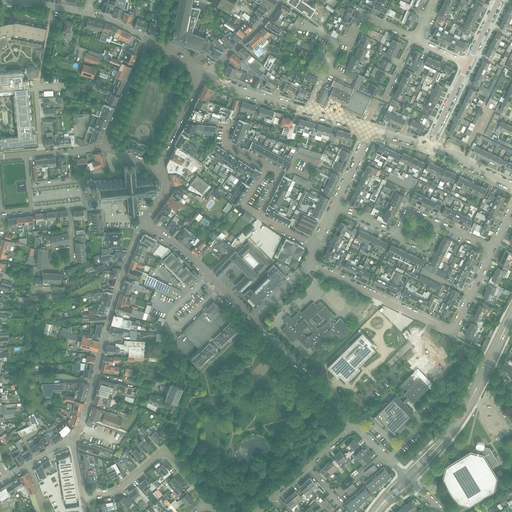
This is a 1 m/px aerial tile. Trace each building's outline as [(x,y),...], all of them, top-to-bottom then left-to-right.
[(114,8),(115,4),(116,0),(112,0),(111,3),(106,1),(105,4),(104,4),(102,11),(108,12),(110,6),(114,8)] [(113,14),(112,16),(120,19),(123,10),(125,2),(120,0),(119,0),(116,8),(115,8),(113,14)] [(200,50),(205,38),(191,33),(200,9),(191,7),(192,0),(179,0),(178,5),(173,32),(174,32),(170,41),(179,44),(178,47),(186,50),(188,45),(200,50)] [(235,5),(226,0),(215,0),(214,4),(217,6),(230,14),(235,5)] [(252,0),(255,2),(256,0),(260,0),(262,1),(259,4),(260,5),(268,11),(271,7),(272,7),(277,0),(276,0),(252,0)] [(286,0),(287,0),(305,13),(308,14),(310,16),(315,9),(302,0),(286,0)] [(372,8),(375,1),(375,0),(368,0),(366,5),(372,8)] [(419,9),(422,3),(415,0),(411,0),(410,5),(406,3),(400,0),(399,3),(401,4),(410,8),(411,5),(412,6),(419,9)] [(483,6),(484,3),(477,0),(476,0),(472,8),(480,12),(483,6)] [(377,13),(382,3),(379,1),(379,2),(375,1),(372,8),(371,10),(377,13)] [(254,2),(252,4),(254,6),(265,15),(269,11),(268,11),(260,5),(259,6),(254,2)] [(449,12),(452,6),(445,2),(442,8),(449,12)] [(353,16),(356,10),(353,9),(354,6),(348,3),(347,6),(349,7),(347,10),(341,7),(339,10),(353,16)] [(385,4),(382,3),(377,13),(383,16),(387,9),(383,7),(385,4)] [(417,15),(410,12),(408,11),(410,8),(401,4),(400,7),(403,8),(407,10),(404,16),(405,16),(414,21),(417,15)] [(287,14),(290,9),(283,5),(281,8),(280,8),(279,10),(286,14),(287,14)] [(320,7),(319,7),(331,15),(332,12),(331,11),(322,5),(321,5),(320,7)] [(262,18),(265,15),(254,6),(252,8),(252,7),(250,9),(254,12),(262,18)] [(480,12),(472,8),(467,6),(466,8),(471,10),(470,14),(477,18),(480,12)] [(350,23),(353,16),(339,10),(336,8),(334,10),(339,13),(344,16),(343,19),(349,22),(350,23)] [(448,15),(449,12),(442,8),(439,14),(450,20),(452,17),(448,15)] [(395,12),(391,10),(388,9),(386,14),(393,17),(395,12)] [(284,17),(286,14),(279,10),(275,15),(285,21),(286,19),(284,17)] [(130,24),(133,16),(133,15),(133,13),(130,11),(129,15),(124,13),(121,20),(130,24)] [(245,12),(242,15),(244,18),(248,21),(246,24),(252,28),(254,26),(259,21),(254,16),(252,18),(247,14),(247,15),(245,12)] [(474,24),(477,18),(470,14),(467,20),(474,24)] [(285,21),(275,15),(274,18),(272,17),(271,20),(279,25),(281,27),(285,21)] [(155,35),(157,29),(159,24),(158,24),(159,21),(155,19),(155,17),(151,16),(150,21),(149,25),(147,25),(145,32),(155,35)] [(411,27),(414,21),(405,16),(402,22),(404,24),(411,27)] [(438,39),(441,32),(438,30),(440,26),(437,25),(440,19),(444,21),(445,18),(439,16),(431,31),(434,32),(432,37),(438,39)] [(508,24),(511,19),(505,16),(503,22),(508,24)] [(349,22),(343,19),(339,17),(337,21),(335,20),(334,22),(336,24),(346,28),(349,22)] [(148,22),(137,18),(135,26),(134,28),(145,32),(147,25),(148,22)] [(102,31),(104,23),(88,19),(86,27),(98,31),(99,30),(102,31)] [(65,21),(63,30),(66,31),(65,38),(66,39),(71,40),(73,31),(71,31),(72,25),(72,22),(69,21),(66,20),(66,21),(65,21)] [(242,38),(246,34),(242,31),(240,28),(236,26),(227,20),(224,25),(235,32),(242,38)] [(472,30),(474,24),(467,20),(464,26),(472,30)] [(282,28),(270,21),(269,21),(265,26),(278,33),(282,28)] [(1,25),(5,36),(6,36),(7,39),(9,38),(11,38),(10,34),(16,34),(44,39),(45,39),(47,26),(45,26),(44,28),(40,27),(41,25),(38,24),(38,26),(34,26),(34,24),(32,23),(31,25),(27,24),(28,22),(25,22),(25,24),(17,22),(16,22),(15,22),(14,22),(13,22),(12,22),(11,22),(10,22),(10,23),(9,23),(8,23),(7,23),(6,23),(5,23),(5,24),(4,24),(3,24),(2,24),(1,24),(1,25)] [(511,25),(508,24),(503,22),(500,27),(506,30),(507,27),(510,28),(511,25)] [(107,34),(112,25),(105,23),(102,31),(107,32),(106,34),(107,34)] [(252,28),(246,24),(245,23),(241,27),(247,33),(252,28)] [(338,35),(339,32),(343,34),(346,28),(336,24),(335,26),(337,27),(336,31),(333,30),(332,33),(338,35)] [(113,37),(118,28),(112,25),(107,34),(111,36),(113,37)] [(118,38),(122,30),(118,28),(113,37),(118,38)] [(267,31),(263,28),(259,32),(266,39),(270,35),(274,39),(276,36),(272,33),(267,31)] [(129,39),(132,35),(122,30),(118,38),(128,42),(129,39)] [(242,38),(235,32),(232,34),(230,32),(226,35),(226,34),(224,36),(234,45),(242,38)] [(260,45),(267,39),(266,39),(259,32),(245,45),(250,51),(252,50),(258,57),(265,50),(260,45)] [(443,42),(447,34),(441,32),(438,39),(443,42)] [(497,32),(495,38),(500,41),(503,35),(497,32)] [(100,39),(100,40),(106,42),(107,38),(110,39),(111,36),(107,34),(106,34),(102,33),(101,37),(100,39)] [(368,41),(370,38),(363,34),(360,39),(367,43),(371,45),(372,43),(368,41)] [(449,45),(453,37),(447,34),(443,42),(449,45)] [(385,40),(387,37),(383,35),(380,41),(380,42),(389,46),(398,50),(401,44),(393,40),(391,43),(385,40)] [(140,46),(142,41),(134,36),(130,46),(126,44),(125,49),(137,54),(140,46)] [(234,45),(224,36),(220,39),(229,49),(234,45)] [(455,48),(459,40),(453,37),(449,45),(455,48)] [(208,49),(210,45),(212,42),(205,38),(200,50),(201,49),(207,52),(206,53),(210,55),(212,51),(208,49)] [(227,49),(218,40),(215,38),(213,42),(215,44),(214,47),(210,45),(208,49),(212,51),(210,55),(217,58),(226,49),(227,50),(227,49)] [(505,43),(500,41),(495,38),(492,43),(498,46),(499,43),(504,46),(505,43)] [(360,39),(357,45),(359,46),(360,46),(367,50),(373,53),(374,51),(366,46),(367,43),(360,39)] [(464,52),(468,43),(466,42),(465,43),(459,40),(455,48),(462,51),(462,50),(464,52)] [(495,52),(498,46),(492,43),(489,49),(495,52)] [(365,53),(367,50),(360,46),(359,46),(357,51),(364,55),(368,57),(369,55),(365,53)] [(394,57),(398,50),(389,46),(386,52),(383,51),(381,54),(392,59),(393,56),(394,57)] [(252,56),(242,47),(237,52),(243,58),(241,60),(255,73),(261,77),(263,80),(265,77),(251,63),(250,63),(249,62),(254,58),(252,56)] [(133,64),(137,54),(125,49),(122,48),(117,60),(123,63),(124,60),(133,64)] [(501,55),(496,52),(495,52),(489,49),(487,55),(491,57),(494,58),(495,56),(499,58),(501,55)] [(363,58),(364,55),(357,51),(354,57),(360,59),(366,62),(367,60),(363,58)] [(413,69),(416,70),(418,71),(421,64),(423,61),(420,59),(422,54),(416,51),(412,58),(415,60),(413,64),(415,65),(413,69)] [(90,55),(86,53),(83,61),(98,66),(100,59),(90,55)] [(228,63),(227,65),(239,70),(241,66),(247,72),(246,74),(253,77),(255,73),(241,60),(235,55),(234,53),(228,58),(230,60),(228,63)] [(269,70),(275,60),(276,58),(270,54),(263,66),(269,70)] [(392,63),(390,62),(392,59),(381,54),(380,57),(379,60),(382,61),(380,66),(386,69),(386,68),(388,69),(392,63)] [(358,63),(360,59),(354,57),(352,56),(349,61),(357,65),(361,67),(362,65),(358,63)] [(431,67),(434,60),(428,57),(425,64),(431,67)] [(111,58),(110,61),(119,65),(117,68),(119,68),(129,73),(132,66),(123,63),(117,60),(111,58)] [(441,63),(434,60),(431,67),(429,70),(433,72),(434,68),(437,69),(441,63)] [(491,64),(490,63),(484,60),(481,66),(487,69),(490,70),(491,67),(490,67),(491,64)] [(355,68),(357,65),(349,61),(347,67),(358,72),(359,70),(355,68)] [(92,78),(96,68),(83,64),(80,74),(92,78)] [(27,68),(27,72),(30,74),(33,74),(36,72),(36,68),(33,65),(32,65),(30,65),(27,68)] [(243,81),(246,74),(239,70),(227,65),(224,73),(233,77),(243,81)] [(441,75),(440,78),(440,79),(443,80),(444,77),(446,73),(450,75),(453,68),(446,65),(442,73),(441,75)] [(126,80),(129,73),(119,68),(114,66),(113,69),(116,70),(118,71),(116,75),(115,75),(114,77),(116,77),(117,78),(126,80)] [(374,66),(371,73),(377,75),(375,79),(378,80),(382,82),(385,75),(380,73),(381,69),(374,66)] [(484,74),(487,69),(481,66),(478,71),(484,74)] [(413,76),(416,70),(413,69),(410,67),(408,70),(407,69),(404,75),(412,79),(416,80),(417,78),(413,76)] [(22,71),(0,72),(0,95),(14,94),(18,136),(0,138),(1,148),(24,146),(24,145),(37,144),(36,133),(32,133),(28,92),(27,88),(28,88),(28,80),(24,80),(24,74),(26,73),(27,72),(27,68),(25,68),(25,71),(23,71),(22,71)] [(269,88),(274,77),(271,76),(272,72),(269,70),(265,77),(263,80),(266,81),(264,86),(269,88)] [(485,78),(486,75),(484,74),(478,71),(476,77),(485,81),(486,79),(485,78)] [(256,87),(258,82),(261,77),(255,73),(253,77),(246,74),(243,81),(251,84),(250,85),(256,87)] [(278,84),(281,85),(285,76),(286,75),(283,74),(283,75),(282,75),(281,78),(280,80),(275,77),(274,77),(269,88),(275,91),(278,84)] [(352,87),(334,78),(330,88),(329,87),(329,86),(327,85),(326,87),(324,86),(316,102),(324,106),(329,96),(346,104),(345,108),(362,116),(372,96),(362,92),(357,89),(359,86),(363,77),(358,74),(355,79),(352,87)] [(409,84),(412,79),(404,75),(402,80),(409,84)] [(287,94),(292,83),(287,80),(288,78),(285,76),(281,85),(284,87),(281,91),(287,94)] [(431,81),(433,78),(432,78),(428,76),(426,78),(424,84),(426,85),(428,80),(431,81)] [(120,95),(126,80),(117,78),(116,77),(113,84),(115,86),(114,88),(112,87),(111,91),(114,92),(115,93),(120,95)] [(482,86),(485,81),(476,77),(473,83),(475,84),(474,86),(473,86),(480,89),(490,94),(494,86),(491,85),(489,90),(482,86)] [(408,87),(409,84),(402,80),(399,86),(410,91),(411,88),(408,87)] [(434,81),(431,87),(434,89),(441,92),(444,87),(436,83),(437,82),(434,81)] [(296,90),(298,91),(301,85),(295,82),(295,84),(292,83),(287,94),(292,97),(296,90)] [(359,86),(357,89),(362,92),(363,91),(370,95),(371,92),(375,94),(377,90),(378,91),(379,88),(371,84),(369,83),(368,83),(366,87),(365,86),(364,88),(359,86)] [(306,90),(307,87),(302,84),(301,85),(298,91),(296,96),(302,98),(306,90)] [(199,97),(208,101),(212,103),(217,91),(213,90),(214,89),(205,85),(199,97)] [(410,91),(399,86),(397,91),(404,95),(405,92),(409,94),(410,91)] [(475,94),(476,91),(471,88),(468,94),(474,97),(477,98),(478,95),(475,94)] [(115,104),(119,96),(112,93),(112,92),(103,89),(102,92),(106,94),(107,93),(110,95),(109,97),(108,96),(106,100),(115,104)] [(439,98),(441,92),(434,89),(432,92),(429,90),(428,93),(431,94),(439,98)] [(490,94),(480,89),(478,92),(482,94),(486,96),(483,101),(486,102),(490,94)] [(311,93),(306,90),(302,98),(307,101),(311,93)] [(407,96),(404,95),(397,91),(394,97),(401,100),(404,102),(407,96)] [(505,91),(502,97),(505,98),(511,101),(511,98),(511,94),(508,92),(505,91)] [(436,103),(439,98),(431,94),(429,100),(436,103)] [(471,102),(474,97),(468,94),(465,99),(471,102)] [(231,109),(221,106),(212,103),(208,101),(199,97),(194,106),(206,110),(214,112),(217,114),(218,112),(221,112),(227,115),(229,116),(231,112),(232,109),(231,109)] [(508,106),(511,101),(505,98),(502,103),(508,106)] [(469,105),(471,102),(465,99),(462,105),(468,108),(472,109),(473,107),(469,105)] [(483,108),(486,102),(483,101),(480,99),(479,102),(478,102),(477,105),(479,106),(483,108)] [(434,109),(436,103),(429,100),(427,103),(425,102),(424,104),(426,105),(434,109)] [(247,111),(249,104),(243,102),(240,109),(247,111)] [(390,121),(395,111),(398,105),(391,102),(390,105),(393,107),(391,112),(387,111),(384,118),(390,121)] [(505,112),(508,106),(502,103),(500,102),(496,111),(501,113),(502,113),(503,113),(504,112),(504,111),(505,112)] [(254,110),(255,106),(249,104),(247,111),(252,113),(251,117),(255,118),(257,111),(254,110)] [(108,120),(114,108),(104,105),(101,111),(97,110),(95,115),(108,120)] [(431,114),(434,109),(426,105),(423,110),(431,114)] [(466,113),(468,108),(462,105),(460,110),(466,113)] [(188,117),(188,118),(202,122),(203,118),(205,119),(207,113),(205,113),(206,110),(194,106),(188,117)] [(265,117),(267,109),(261,107),(259,112),(257,111),(255,118),(257,119),(259,115),(265,117)] [(272,116),(274,111),(267,109),(265,117),(268,118),(267,122),(270,123),(273,124),(273,123),(275,117),(272,116)] [(463,119),(466,113),(460,110),(457,116),(463,119)] [(396,124),(401,114),(395,111),(390,121),(396,124)] [(293,119),(289,118),(283,116),(284,114),(276,112),(275,116),(281,118),(281,120),(280,125),(280,126),(281,126),(283,127),(284,127),(281,135),(282,134),(287,136),(287,138),(290,139),(292,133),(295,124),(292,123),(293,119)] [(84,117),(84,114),(77,114),(73,114),(73,124),(77,124),(77,117),(84,117)] [(401,114),(396,124),(402,127),(404,124),(407,125),(408,122),(411,116),(408,115),(407,117),(404,115),(401,114)] [(428,120),(429,117),(423,114),(420,120),(415,129),(422,133),(425,125),(421,124),(424,118),(428,120)] [(92,116),(89,125),(89,126),(105,131),(108,121),(92,116)] [(415,129),(420,120),(417,118),(416,121),(413,119),(414,117),(411,116),(408,122),(411,124),(409,127),(415,129)] [(468,121),(463,119),(457,116),(454,121),(460,124),(461,122),(466,125),(468,121)] [(304,129),(306,121),(300,119),(298,124),(295,123),(295,124),(292,133),(296,134),(296,131),(299,132),(301,128),(304,129)] [(217,127),(200,125),(187,120),(184,128),(193,134),(194,132),(193,132),(195,129),(204,133),(204,135),(209,136),(209,135),(213,135),(213,132),(216,132),(217,127)] [(251,124),(239,120),(237,125),(249,129),(249,130),(251,124)] [(311,127),(313,123),(306,121),(304,129),(303,132),(309,134),(308,137),(311,138),(314,128),(311,127)] [(461,132),(463,126),(460,124),(454,121),(452,127),(461,132)] [(504,130),(507,124),(501,122),(500,123),(497,122),(497,124),(495,127),(494,128),(503,132),(504,130)] [(52,124),(41,124),(42,136),(44,136),(44,128),(52,128),(52,124)] [(322,137),(325,126),(318,124),(317,129),(314,128),(311,138),(315,139),(316,136),(322,137)] [(247,135),(249,129),(237,125),(235,130),(244,134),(247,135)] [(101,142),(105,131),(89,126),(84,140),(77,138),(78,144),(101,142)] [(322,137),(331,140),(333,134),(330,133),(331,128),(325,126),(322,137)] [(460,134),(461,132),(452,127),(449,133),(455,136),(456,132),(460,134)] [(242,139),(244,134),(235,130),(233,135),(242,139)] [(331,140),(334,141),(335,138),(342,139),(344,132),(337,130),(336,134),(333,134),(331,140)] [(349,138),(350,134),(344,132),(342,139),(345,141),(344,144),(350,146),(352,139),(349,138)] [(75,145),(74,135),(68,136),(68,133),(64,134),(64,136),(65,146),(75,145)] [(187,141),(189,138),(181,133),(175,144),(176,145),(183,149),(188,153),(192,156),(197,149),(187,141)] [(65,146),(64,136),(58,137),(58,134),(54,135),(56,146),(59,146),(65,146)] [(241,142),(242,139),(233,135),(231,140),(237,142),(237,143),(240,145),(247,149),(249,146),(241,142)] [(125,148),(131,150),(144,156),(148,147),(129,139),(125,148)] [(253,152),(258,143),(253,141),(248,149),(253,152)] [(258,155),(263,146),(258,143),(253,152),(258,155)] [(478,155),(481,149),(476,146),(477,144),(474,143),(471,148),(474,149),(473,152),(478,155)] [(183,149),(176,145),(170,158),(184,165),(186,167),(193,173),(197,168),(199,170),(204,164),(201,163),(192,156),(188,153),(183,149)] [(214,159),(220,150),(221,148),(216,145),(209,156),(214,159)] [(378,154),(374,160),(378,162),(382,155),(386,147),(380,145),(376,153),(378,154)] [(263,157),(267,148),(263,146),(258,155),(263,157)] [(349,153),(350,152),(351,150),(342,146),(337,155),(347,159),(350,153),(349,153)] [(387,157),(391,150),(386,147),(382,155),(387,157)] [(225,152),(225,151),(221,148),(220,150),(214,159),(218,162),(225,152)] [(267,160),(272,151),(267,148),(263,157),(267,160)] [(272,162),(277,153),(278,151),(274,148),(272,151),(267,160),(272,162)] [(484,157),(487,151),(481,149),(478,155),(484,157)] [(393,160),(396,153),(391,150),(387,157),(393,160)] [(223,165),(224,163),(229,155),(230,154),(225,151),(225,152),(218,162),(223,165)] [(490,160),(493,154),(487,151),(484,157),(490,160)] [(106,165),(103,155),(102,152),(93,155),(95,161),(92,162),(93,165),(89,166),(91,170),(106,165)] [(277,165),(282,156),(277,153),(272,162),(277,165)] [(399,162),(402,155),(396,153),(393,160),(399,162)] [(405,163),(409,155),(403,153),(402,155),(399,162),(404,165),(405,163)] [(234,158),(234,157),(230,154),(229,155),(224,163),(229,166),(234,158)] [(495,163),(498,157),(493,154),(490,160),(495,163)] [(344,166),(346,161),(347,159),(337,155),(334,161),(344,166)] [(411,165),(414,158),(409,155),(405,163),(411,165)] [(282,167),(286,158),(282,156),(277,165),(282,167)] [(506,168),(509,162),(507,161),(509,157),(506,156),(504,159),(501,166),(506,168)] [(238,161),(239,160),(234,157),(234,158),(229,166),(227,168),(232,171),(233,169),(238,161)] [(501,166),(504,159),(498,157),(495,163),(501,166)] [(56,165),(55,158),(47,158),(48,166),(56,165)] [(58,159),(58,164),(59,168),(62,168),(63,171),(67,171),(66,160),(65,160),(65,158),(58,159)] [(88,166),(87,158),(77,159),(73,160),(74,167),(88,166)] [(184,165),(170,158),(167,165),(168,170),(169,171),(173,171),(174,170),(182,174),(182,173),(185,174),(187,170),(185,169),(186,168),(183,166),(184,165)] [(287,170),(291,161),(286,158),(282,167),(287,170)] [(414,172),(420,161),(414,158),(411,165),(413,167),(412,170),(414,172)] [(33,175),(36,175),(37,175),(36,170),(40,170),(40,171),(42,171),(41,159),(35,160),(36,167),(32,167),(33,175)] [(238,172),(243,164),(243,163),(239,160),(238,161),(233,169),(238,172)] [(341,172),(344,166),(334,161),(332,167),(341,172)] [(422,171),(425,163),(420,161),(414,172),(417,173),(419,169),(422,171)] [(431,172),(435,164),(430,162),(426,169),(425,168),(423,172),(426,173),(428,170),(431,172)] [(244,172),(248,166),(243,163),(243,164),(238,172),(243,175),(244,172)] [(437,175),(441,167),(435,164),(431,172),(437,175)] [(153,192),(156,192),(156,193),(157,192),(157,191),(158,190),(159,191),(160,190),(159,189),(160,188),(161,188),(161,187),(160,187),(160,185),(161,184),(159,184),(158,182),(159,181),(158,181),(158,182),(156,181),(156,180),(155,180),(155,181),(152,181),(152,177),(153,176),(152,175),(151,176),(146,177),(146,176),(145,176),(146,177),(141,177),(141,176),(140,176),(140,177),(135,178),(135,173),(136,173),(136,172),(135,172),(135,168),(136,167),(136,166),(135,166),(134,165),(133,165),(133,167),(126,167),(125,166),(124,166),(124,167),(123,167),(123,168),(125,168),(125,173),(124,173),(124,177),(94,180),(90,178),(87,181),(87,182),(87,185),(87,187),(86,187),(86,189),(88,189),(88,196),(86,196),(87,197),(88,197),(89,199),(88,202),(89,203),(92,206),(93,205),(93,204),(96,203),(96,202),(126,200),(127,210),(128,210),(128,211),(129,211),(129,210),(137,209),(137,211),(138,211),(138,209),(139,209),(139,208),(138,208),(137,204),(139,204),(139,202),(137,203),(137,198),(142,198),(143,199),(144,198),(143,197),(142,193),(147,192),(147,194),(148,194),(148,192),(152,192),(152,193),(153,193),(153,192)] [(368,165),(365,171),(373,174),(375,169),(368,165)] [(252,175),(256,171),(254,170),(248,166),(244,172),(250,175),(251,174),(252,175)] [(442,177),(446,170),(441,167),(437,175),(442,177)] [(257,179),(261,172),(255,168),(254,170),(256,171),(252,175),(256,178),(257,179)] [(448,180),(451,172),(446,170),(442,177),(441,180),(444,182),(446,179),(448,180)] [(376,176),(373,174),(365,171),(364,173),(363,173),(362,175),(363,175),(363,176),(373,181),(376,176)] [(457,175),(451,172),(448,180),(453,182),(457,175)] [(314,177),(317,179),(319,174),(317,173),(316,174),(313,173),(309,181),(312,183),(314,177)] [(339,176),(332,173),(329,179),(336,182),(339,176)] [(176,174),(170,174),(172,184),(182,184),(182,183),(185,186),(187,183),(178,176),(176,176),(176,174)] [(250,186),(256,178),(252,175),(251,174),(250,175),(245,182),(250,186)] [(411,180),(413,175),(410,174),(408,178),(405,177),(404,180),(406,180),(409,182),(411,180)] [(202,194),(207,190),(211,187),(197,176),(186,190),(200,195),(202,194)] [(295,181),(292,180),(283,176),(281,181),(290,185),(293,187),(295,182),(295,181)] [(373,181),(363,176),(360,182),(366,184),(371,187),(373,181)] [(462,186),(465,179),(460,176),(456,184),(462,186)] [(324,184),(326,185),(333,188),(336,182),(329,179),(327,178),(324,184)] [(467,189),(471,182),(465,179),(462,186),(460,189),(463,190),(464,188),(467,189)] [(249,187),(246,184),(241,181),(238,186),(245,191),(246,191),(249,187)] [(287,190),(290,185),(281,181),(278,186),(278,185),(278,186),(287,190)] [(371,187),(366,184),(360,182),(358,187),(368,192),(371,187)] [(472,192),(476,184),(471,182),(467,189),(466,191),(471,194),(472,192)] [(478,194),(481,187),(476,184),(472,192),(471,194),(474,195),(475,193),(478,194)] [(330,194),(333,189),(333,188),(326,185),(323,191),(330,194)] [(246,191),(245,191),(238,186),(235,190),(243,196),(246,191)] [(287,190),(278,186),(276,190),(285,195),(287,190)] [(207,199),(208,198),(211,194),(218,199),(221,195),(211,187),(207,190),(202,194),(202,195),(207,199)] [(368,192),(358,187),(355,192),(365,197),(368,192)] [(483,197),(487,189),(481,187),(478,194),(483,197)] [(183,193),(175,188),(171,195),(184,202),(186,200),(185,200),(187,196),(183,194),(183,193)] [(243,196),(235,190),(232,195),(240,200),(243,196)] [(283,200),(285,195),(276,190),(276,191),(274,195),(283,200)] [(398,193),(395,192),(394,191),(391,196),(394,198),(401,201),(404,196),(401,194),(398,193)] [(497,198),(496,198),(494,197),(491,195),(492,192),(489,191),(487,197),(490,198),(493,200),(495,201),(502,204),(505,198),(498,195),(497,198)] [(328,199),(321,196),(321,195),(320,198),(310,194),(310,193),(308,192),(305,197),(306,198),(308,199),(308,197),(312,199),(325,205),(328,199)] [(365,197),(355,192),(352,198),(361,202),(362,202),(365,197)] [(417,202),(420,194),(414,192),(411,199),(417,202)] [(240,200),(232,195),(229,193),(227,197),(229,199),(237,205),(240,200)] [(422,204),(425,197),(420,194),(417,202),(422,204)] [(280,205),(283,200),(274,195),(271,200),(280,205)] [(431,200),(427,207),(433,210),(436,202),(438,199),(432,196),(431,200)] [(177,202),(170,197),(165,204),(175,211),(179,206),(183,208),(185,206),(178,201),(177,202)] [(427,207),(431,200),(425,197),(422,204),(427,207)] [(360,204),(361,202),(352,198),(351,198),(350,200),(350,201),(351,201),(350,203),(358,207),(359,207),(360,206),(359,205),(360,204)] [(399,207),(401,201),(394,198),(391,203),(399,207)] [(322,211),(324,207),(325,205),(312,199),(312,200),(312,202),(314,203),(313,203),(316,205),(315,208),(322,211)] [(436,202),(433,210),(438,212),(439,210),(442,205),(442,203),(443,202),(438,199),(436,202)] [(274,207),(276,204),(271,201),(269,205),(264,214),(270,217),(270,216),(272,211),(273,211),(274,207)] [(399,207),(391,203),(388,201),(385,207),(389,208),(396,212),(399,207)] [(499,210),(502,204),(495,201),(494,204),(492,202),(490,205),(493,207),(499,210)] [(447,217),(451,209),(445,207),(446,205),(442,203),(442,205),(439,210),(442,212),(441,214),(447,217)] [(175,211),(165,204),(160,210),(167,215),(168,213),(171,216),(175,211)] [(452,219),(456,212),(458,207),(455,206),(453,210),(451,209),(447,217),(452,219)] [(496,215),(499,210),(493,207),(491,209),(489,208),(487,211),(496,215)] [(319,217),(322,211),(315,208),(314,210),(310,209),(307,215),(317,220),(319,217)] [(393,217),(396,212),(389,208),(386,214),(393,217)] [(60,219),(68,218),(67,210),(60,211),(60,212),(60,219)] [(88,220),(87,213),(87,210),(73,211),(74,218),(84,217),(85,220),(88,220)] [(199,213),(196,210),(187,221),(191,223),(199,213)] [(245,210),(238,220),(241,222),(242,221),(249,226),(257,219),(251,215),(250,216),(248,214),(249,213),(245,210)] [(156,216),(162,221),(166,216),(159,211),(156,216)] [(281,215),(278,214),(275,212),(273,211),(272,211),(270,216),(279,221),(281,215)] [(60,212),(55,212),(47,213),(47,219),(46,219),(47,224),(47,226),(50,226),(50,221),(55,220),(55,221),(61,220),(60,219),(60,212)] [(458,222),(461,214),(456,212),(452,219),(458,222)] [(487,218),(485,217),(485,216),(478,212),(476,216),(479,218),(486,221),(492,224),(495,218),(489,215),(487,218)] [(47,219),(47,213),(43,213),(35,214),(35,216),(36,220),(36,224),(44,223),(44,224),(47,224),(46,219),(47,219)] [(89,214),(87,215),(88,220),(88,224),(93,224),(94,227),(94,232),(103,231),(102,218),(101,215),(101,213),(97,213),(94,214),(93,214),(92,213),(88,213),(89,214)] [(390,223),(393,217),(386,214),(383,219),(382,219),(382,217),(379,215),(377,219),(387,224),(388,222),(390,223)] [(463,224),(467,217),(461,214),(458,222),(463,224)] [(290,220),(285,217),(281,215),(279,221),(288,225),(290,220)] [(296,229),(305,233),(309,235),(316,221),(303,215),(296,229)] [(36,220),(35,216),(32,216),(24,217),(25,227),(30,227),(30,225),(33,225),(32,223),(33,223),(33,220),(36,220)] [(159,225),(160,226),(168,232),(176,222),(172,220),(168,225),(169,225),(168,227),(161,222),(162,221),(156,216),(153,220),(159,225)] [(26,228),(25,227),(24,217),(16,218),(17,225),(22,224),(23,228),(26,228)] [(472,220),(467,217),(463,224),(469,227),(472,220)] [(18,232),(17,225),(16,218),(7,219),(8,227),(7,227),(7,229),(12,229),(12,230),(18,232)] [(489,230),(492,224),(486,221),(484,224),(482,223),(480,225),(489,230)] [(346,231),(353,235),(355,236),(358,230),(354,228),(352,231),(347,229),(348,226),(341,222),(338,228),(346,231)] [(489,230),(480,225),(477,224),(474,223),(472,228),(476,230),(475,231),(477,231),(478,231),(487,236),(489,230)] [(182,226),(180,225),(178,228),(175,226),(169,233),(173,237),(182,226)] [(246,236),(254,228),(252,226),(244,234),(246,236)] [(179,241),(187,232),(189,231),(186,229),(185,228),(184,229),(175,238),(179,241)] [(343,237),(346,231),(338,228),(336,233),(343,237)] [(363,240),(366,233),(361,230),(357,238),(363,240)] [(108,246),(122,246),(122,233),(97,232),(97,237),(108,237),(108,246)] [(183,245),(187,240),(191,235),(187,232),(179,241),(183,245)] [(70,241),(68,233),(59,235),(61,243),(70,241)] [(154,239),(154,238),(146,234),(144,233),(143,235),(140,241),(148,245),(149,246),(151,243),(154,245),(156,242),(157,240),(154,239)] [(342,239),(343,237),(336,233),(333,238),(340,242),(343,243),(344,241),(342,239)] [(368,243),(372,236),(366,233),(363,240),(365,242),(363,246),(366,247),(368,243)] [(85,234),(77,235),(77,242),(83,242),(86,242),(85,234)] [(51,236),(50,235),(43,236),(44,244),(52,242),(51,236)] [(61,243),(59,235),(51,236),(52,242),(52,244),(61,243)] [(219,250),(224,242),(222,240),(224,238),(219,235),(217,237),(211,243),(214,245),(216,242),(217,242),(214,246),(219,250)] [(374,246),(377,238),(372,236),(368,243),(374,246)] [(449,245),(451,240),(444,236),(441,242),(449,245)] [(233,247),(238,242),(239,241),(235,238),(234,240),(231,245),(233,247)] [(338,247),(340,242),(333,238),(331,244),(338,247)] [(379,248),(383,241),(377,238),(374,246),(379,248)] [(14,242),(4,240),(2,239),(0,246),(0,248),(6,250),(10,251),(11,246),(13,247),(14,242)] [(304,248),(298,245),(297,244),(297,245),(292,243),(293,242),(286,239),(283,246),(284,246),(281,251),(280,250),(277,257),(284,260),(286,255),(287,256),(285,260),(288,261),(290,257),(291,258),(289,263),(295,266),(298,259),(297,259),(300,254),(301,254),(304,248)] [(189,249),(192,245),(189,242),(187,240),(183,245),(185,246),(189,249)] [(203,254),(198,249),(204,243),(200,240),(197,243),(190,250),(196,256),(199,258),(203,254)] [(146,251),(148,245),(140,241),(137,247),(146,251)] [(224,253),(229,245),(231,243),(228,241),(227,243),(224,242),(219,250),(224,253)] [(388,243),(383,241),(379,248),(384,251),(388,243)] [(84,251),(83,242),(77,242),(77,243),(75,243),(76,252),(84,251)] [(166,247),(160,244),(156,242),(154,245),(151,243),(149,246),(152,247),(149,253),(156,256),(157,257),(166,247)] [(190,250),(197,243),(195,242),(192,245),(189,249),(190,250)] [(233,260),(234,262),(246,274),(252,281),(270,263),(248,242),(237,253),(239,254),(233,260)] [(446,251),(449,245),(441,242),(439,247),(446,251)] [(335,253),(338,247),(331,244),(328,249),(335,253)] [(393,258),(397,248),(392,245),(388,253),(391,254),(388,261),(383,259),(382,262),(389,265),(390,263),(393,258)] [(133,258),(132,260),(143,264),(145,265),(146,265),(149,256),(154,259),(156,256),(149,253),(146,251),(137,247),(133,258)] [(167,247),(166,247),(157,257),(162,259),(166,255),(167,255),(171,251),(170,250),(167,247)] [(446,257),(449,252),(446,251),(439,247),(436,253),(444,256),(446,257)] [(5,254),(6,250),(0,248),(0,257),(8,259),(9,255),(5,254)] [(399,258),(403,250),(397,248),(393,258),(395,259),(396,256),(399,258)] [(511,249),(510,248),(509,251),(506,250),(503,256),(510,259),(511,260),(511,249)] [(47,250),(44,250),(38,249),(38,258),(46,259),(47,250)] [(344,257),(342,256),(335,253),(328,249),(325,255),(332,258),(333,256),(339,259),(336,264),(340,266),(344,257)] [(111,260),(112,260),(113,260),(124,261),(127,251),(122,250),(115,250),(114,255),(109,255),(109,254),(101,256),(103,262),(111,260)] [(405,260),(408,253),(403,250),(399,258),(405,260)] [(477,255),(478,254),(478,253),(472,250),(471,253),(468,252),(466,254),(469,256),(476,259),(476,258),(477,259),(478,256),(477,255)] [(85,260),(84,251),(76,252),(77,261),(85,260)] [(233,260),(239,254),(237,253),(235,251),(229,257),(225,261),(215,272),(215,275),(217,276),(220,276),(234,262),(233,260)] [(197,277),(183,263),(171,252),(163,260),(166,263),(164,264),(173,272),(184,284),(186,283),(188,286),(197,277)] [(350,271),(354,261),(352,260),(349,258),(351,255),(348,253),(345,259),(348,260),(347,262),(344,268),(350,271)] [(410,263),(414,256),(408,253),(405,260),(410,263)] [(441,262),(444,256),(436,253),(434,258),(441,262)] [(356,274),(359,267),(355,265),(358,260),(360,258),(357,256),(356,259),(354,261),(350,271),(356,274)] [(414,268),(419,258),(414,256),(410,263),(413,264),(411,267),(414,268)] [(473,264),(476,259),(469,256),(468,259),(465,257),(464,260),(473,264)] [(508,263),(510,259),(503,256),(500,262),(499,261),(498,264),(509,269),(510,266),(510,265),(509,263),(508,263)] [(45,267),(46,259),(38,258),(37,267),(45,267)] [(101,265),(99,258),(93,260),(95,267),(101,265)] [(419,258),(414,268),(412,273),(411,275),(414,277),(415,275),(414,274),(418,267),(421,268),(424,261),(419,258)] [(438,267),(441,262),(434,258),(431,264),(438,267)] [(132,260),(129,267),(135,269),(136,265),(144,268),(145,265),(143,264),(132,260)] [(470,270),(472,265),(473,264),(464,260),(461,266),(464,267),(470,270)] [(361,276),(366,267),(367,264),(365,263),(362,269),(359,267),(356,274),(361,276)] [(273,289),(286,276),(274,264),(254,283),(248,290),(243,294),(255,307),(268,294),(267,293),(268,293),(269,293),(269,292),(271,290),(272,290),(272,289),(272,288),(273,289)] [(506,274),(509,269),(498,264),(496,267),(498,267),(495,273),(502,277),(503,273),(506,274)] [(94,268),(96,273),(106,269),(104,265),(94,268)] [(166,266),(163,269),(170,277),(172,275),(166,269),(168,268),(166,266)] [(148,274),(135,269),(129,267),(127,274),(131,276),(140,280),(141,278),(145,280),(148,274)] [(368,268),(366,267),(361,276),(367,279),(371,273),(367,271),(368,268)] [(467,276),(470,270),(464,267),(462,270),(460,269),(458,272),(461,273),(467,276)] [(118,276),(121,269),(117,268),(116,269),(114,268),(112,271),(106,270),(103,272),(99,275),(100,278),(105,275),(108,274),(110,274),(110,273),(118,276)] [(391,291),(400,273),(397,272),(392,283),(388,281),(385,288),(391,291)] [(51,282),(52,273),(43,273),(43,278),(43,281),(51,282)] [(60,282),(61,274),(52,273),(51,282),(60,282)] [(115,287),(118,276),(110,273),(110,274),(108,274),(105,275),(105,276),(108,276),(107,279),(108,279),(107,284),(108,284),(115,287)] [(385,288),(388,281),(390,278),(387,277),(388,274),(385,273),(384,276),(380,285),(385,288)] [(400,294),(404,285),(398,282),(402,274),(400,273),(391,291),(397,293),(400,294)] [(465,282),(467,276),(461,273),(460,276),(457,274),(456,277),(458,278),(465,282)] [(498,285),(502,277),(495,273),(492,279),(491,279),(489,281),(498,285)] [(145,280),(144,284),(156,289),(167,294),(171,286),(151,276),(148,274),(145,280)] [(248,290),(254,283),(252,281),(246,274),(235,286),(239,290),(240,289),(242,291),(246,287),(248,290)] [(380,285),(384,276),(382,275),(380,277),(377,276),(374,282),(380,285)] [(179,286),(183,283),(181,281),(179,282),(173,276),(171,278),(179,286)] [(43,278),(35,278),(35,286),(42,287),(43,281),(43,278)] [(462,287),(465,282),(458,278),(457,280),(455,279),(453,283),(462,287)] [(144,291),(145,287),(142,286),(129,282),(125,281),(121,291),(129,294),(131,288),(133,289),(133,288),(144,291)] [(498,289),(500,286),(498,285),(489,281),(488,284),(489,285),(487,290),(496,295),(499,289),(498,289)] [(409,299),(414,289),(409,286),(410,283),(408,282),(401,295),(404,296),(404,297),(409,299)] [(415,302),(420,293),(416,292),(418,288),(415,287),(414,289),(409,299),(415,302)] [(109,306),(114,289),(108,289),(107,289),(107,291),(103,292),(100,293),(100,292),(94,293),(94,298),(103,296),(101,304),(109,306)] [(449,291),(447,294),(457,298),(459,293),(453,290),(451,293),(449,291)] [(498,296),(496,295),(487,290),(483,297),(486,298),(485,301),(493,305),(492,306),(494,307),(497,301),(496,300),(498,296)] [(421,305),(427,293),(424,291),(423,295),(420,293),(415,302),(421,305)] [(430,308),(430,307),(433,301),(435,298),(436,295),(433,293),(430,299),(430,301),(426,299),(430,292),(428,291),(427,293),(421,305),(427,308),(427,307),(430,308)] [(126,300),(127,296),(120,294),(117,304),(125,306),(127,307),(128,306),(130,301),(126,300)] [(454,304),(457,298),(447,294),(445,300),(447,301),(454,304)] [(302,343),(307,348),(312,344),(317,349),(328,339),(329,340),(335,334),(341,340),(345,339),(353,331),(340,318),(337,322),(334,318),(335,317),(320,301),(316,305),(313,302),(302,313),(300,310),(292,318),(289,315),(283,321),(287,325),(282,330),(293,342),(296,338),(301,343),(302,343)] [(451,310),(454,304),(447,301),(446,304),(443,303),(442,305),(451,310)] [(214,302),(204,312),(183,332),(199,349),(200,349),(210,339),(230,320),(221,310),(214,302)] [(493,308),(490,306),(483,303),(482,306),(480,305),(477,311),(484,315),(487,316),(490,310),(492,311),(493,308)] [(107,314),(109,306),(101,304),(101,307),(99,307),(98,310),(90,310),(89,311),(89,313),(83,314),(83,317),(89,316),(89,317),(91,317),(90,316),(97,316),(97,314),(101,314),(107,314)] [(145,313),(137,310),(131,309),(117,304),(115,312),(116,312),(116,315),(123,317),(128,318),(129,315),(130,315),(143,319),(145,313)] [(448,316),(451,310),(442,305),(441,308),(439,311),(448,316)] [(370,324),(377,309),(374,308),(367,323),(370,324)] [(481,320),(484,315),(477,311),(474,317),(472,316),(471,319),(482,324),(484,322),(481,320)] [(122,319),(123,317),(116,315),(114,314),(112,320),(130,324),(131,321),(122,319)] [(475,332),(478,326),(480,327),(482,324),(471,319),(470,322),(471,322),(468,328),(475,332)] [(134,329),(135,325),(134,325),(130,324),(112,320),(111,324),(121,327),(121,326),(134,329)] [(221,347),(229,339),(239,330),(230,320),(210,339),(212,341),(213,339),(221,347)] [(104,326),(99,324),(99,325),(97,324),(96,329),(91,327),(89,333),(87,332),(80,331),(79,335),(82,336),(92,338),(93,334),(94,334),(94,335),(101,336),(104,326)] [(138,332),(130,330),(120,328),(110,326),(109,333),(122,337),(122,334),(131,336),(131,340),(136,340),(136,336),(137,336),(138,332)] [(468,328),(465,335),(466,335),(468,336),(467,338),(476,343),(477,340),(480,334),(475,332),(468,328)] [(363,332),(328,367),(339,377),(341,375),(347,382),(361,368),(359,366),(376,349),(372,345),(374,343),(363,332)] [(78,341),(77,346),(79,346),(79,347),(80,347),(97,351),(98,351),(100,342),(91,340),(92,338),(82,336),(80,342),(78,341)] [(199,368),(207,360),(217,350),(210,343),(212,341),(210,339),(200,349),(199,349),(198,351),(199,352),(191,359),(199,368)] [(115,343),(115,346),(119,346),(119,351),(129,352),(129,356),(144,357),(144,341),(128,341),(125,340),(124,344),(115,343)] [(444,361),(425,342),(418,349),(416,347),(412,350),(412,351),(416,354),(408,362),(412,366),(410,368),(414,372),(399,387),(405,392),(405,393),(414,402),(429,387),(430,388),(436,391),(438,389),(431,381),(439,373),(435,369),(436,368),(444,361)] [(107,345),(105,352),(110,353),(113,353),(113,351),(118,352),(119,351),(119,346),(115,346),(107,345)] [(453,348),(457,360),(457,361),(458,361),(458,362),(459,362),(460,362),(461,362),(462,362),(463,362),(464,361),(465,360),(465,359),(465,358),(465,348),(463,348),(463,345),(458,345),(458,348),(456,348),(456,347),(453,348)] [(507,358),(503,365),(505,366),(507,367),(505,369),(511,380),(511,346),(510,351),(511,351),(511,361),(510,360),(509,362),(511,364),(511,366),(508,364),(506,364),(509,359),(510,356),(508,355),(507,358)] [(83,361),(86,362),(94,364),(96,357),(83,354),(81,361),(83,361)] [(118,361),(118,357),(113,356),(113,357),(104,356),(103,362),(108,363),(108,365),(114,366),(115,362),(115,363),(115,361),(118,361)] [(91,377),(94,364),(86,362),(86,363),(81,363),(81,365),(73,364),(73,369),(84,370),(83,375),(91,377)] [(119,366),(114,366),(108,365),(108,363),(102,363),(101,371),(106,372),(106,371),(118,374),(119,366)] [(389,372),(393,376),(398,371),(394,367),(389,372)] [(85,400),(89,384),(87,384),(79,382),(64,382),(53,382),(52,374),(36,374),(41,385),(45,397),(53,396),(53,390),(65,389),(65,386),(68,387),(67,391),(75,393),(74,397),(75,397),(80,398),(85,400)] [(100,380),(96,393),(108,397),(109,396),(112,397),(115,389),(118,390),(118,388),(126,391),(125,394),(131,395),(134,396),(135,393),(132,392),(133,388),(118,384),(117,385),(105,381),(105,382),(100,380)] [(171,384),(165,399),(172,402),(171,404),(168,410),(173,412),(176,406),(175,406),(176,404),(183,388),(171,384)] [(109,407),(112,398),(108,397),(96,393),(94,402),(109,407)] [(151,395),(149,400),(148,402),(162,407),(165,400),(151,395)] [(400,434),(414,420),(410,416),(412,415),(411,413),(413,411),(397,395),(395,397),(393,399),(393,398),(385,407),(384,406),(384,405),(381,403),(373,411),(375,413),(377,415),(375,416),(375,417),(373,419),(376,421),(380,421),(384,425),(385,424),(394,433),(396,430),(400,434)] [(82,410),(84,403),(76,400),(74,405),(68,403),(67,406),(82,410)] [(6,404),(1,405),(0,404),(0,412),(2,412),(3,412),(3,414),(15,413),(17,413),(17,409),(6,410),(6,404)] [(81,415),(82,410),(67,406),(65,405),(64,409),(72,413),(72,412),(81,415)] [(76,425),(80,416),(72,413),(64,409),(61,407),(59,411),(68,416),(69,416),(70,417),(68,422),(72,424),(76,425)] [(110,413),(106,411),(92,407),(89,417),(119,428),(122,419),(109,415),(110,413)] [(37,420),(43,417),(37,411),(34,413),(37,420)] [(30,421),(32,425),(35,424),(35,425),(39,423),(37,420),(34,413),(28,416),(30,421)] [(64,437),(72,430),(65,422),(58,428),(62,432),(61,433),(64,437)] [(162,438),(158,434),(156,431),(153,433),(148,428),(146,430),(142,425),(139,428),(145,434),(147,432),(148,434),(156,443),(162,438)] [(52,445),(63,438),(57,429),(52,431),(54,434),(51,436),(49,432),(45,434),(52,445)] [(13,437),(10,433),(0,433),(0,437),(3,443),(13,437)] [(40,439),(41,441),(44,446),(45,446),(49,443),(45,436),(40,439)] [(146,451),(151,446),(143,437),(140,439),(142,441),(139,443),(135,438),(133,441),(142,452),(144,450),(146,451)] [(346,453),(344,455),(347,458),(352,454),(358,448),(356,446),(358,444),(354,439),(346,446),(350,451),(347,454),(346,453)] [(26,460),(32,457),(27,449),(25,451),(18,441),(15,443),(19,449),(26,460)] [(45,448),(45,446),(44,446),(41,441),(36,444),(41,451),(45,448)] [(497,477),(493,471),(491,468),(499,463),(490,448),(485,447),(485,446),(485,445),(484,445),(484,444),(483,443),(482,442),(481,442),(480,442),(479,442),(478,443),(477,443),(477,444),(476,444),(476,445),(476,446),(476,447),(476,448),(477,448),(447,466),(444,479),(457,501),(470,504),(494,490),(497,477)] [(79,443),(78,450),(86,452),(86,449),(90,450),(90,451),(99,455),(99,453),(100,450),(87,446),(87,445),(79,443)] [(36,454),(41,451),(36,444),(31,447),(36,454)] [(358,448),(352,454),(354,456),(356,458),(357,457),(359,460),(367,453),(362,449),(360,451),(358,448)] [(26,460),(19,449),(12,453),(13,455),(11,456),(18,466),(24,462),(26,460)] [(69,449),(56,453),(59,461),(72,456),(69,449)] [(136,449),(133,451),(131,449),(128,451),(127,449),(124,451),(127,454),(130,458),(133,456),(136,460),(141,455),(136,449)] [(90,463),(88,454),(78,451),(81,468),(90,466),(93,467),(94,464),(90,463)] [(337,457),(335,460),(341,467),(342,469),(345,466),(344,465),(349,461),(347,458),(340,451),(335,455),(337,457)] [(371,458),(367,453),(359,460),(363,465),(362,466),(364,468),(371,462),(369,460),(371,458)] [(126,458),(123,460),(122,459),(117,463),(121,468),(124,466),(126,469),(131,464),(126,458)] [(55,471),(49,459),(42,464),(45,471),(49,469),(51,473),(55,471)] [(72,460),(60,462),(60,468),(73,466),(72,460)] [(341,467),(335,460),(331,463),(329,461),(325,464),(333,473),(341,467)] [(117,473),(120,472),(115,463),(110,466),(112,469),(108,472),(111,479),(118,475),(117,473)] [(41,464),(33,470),(39,483),(42,481),(42,480),(47,477),(41,464)] [(162,464),(156,470),(161,477),(159,479),(158,480),(160,483),(171,474),(168,471),(166,468),(162,464)] [(333,473),(325,464),(323,466),(324,467),(321,470),(325,475),(322,477),(325,480),(330,476),(332,477),(335,475),(333,473)] [(375,465),(374,465),(369,469),(373,473),(377,470),(377,468),(375,465)] [(73,466),(60,468),(61,475),(74,473),(73,466)] [(92,473),(90,466),(81,468),(83,477),(89,476),(89,475),(93,474),(93,473),(92,473)] [(391,476),(384,467),(374,475),(382,484),(386,481),(386,482),(389,480),(388,479),(391,476)] [(369,477),(373,473),(369,469),(365,472),(365,473),(368,477),(369,477)] [(30,476),(28,472),(20,477),(22,481),(24,485),(29,494),(34,508),(35,511),(41,511),(39,506),(35,495),(36,495),(35,491),(37,490),(30,476)] [(74,473),(61,475),(62,481),(75,479),(74,473)] [(95,474),(93,474),(89,475),(89,476),(83,477),(84,483),(97,480),(95,474)] [(379,487),(382,484),(374,475),(365,483),(373,492),(376,489),(377,490),(380,488),(379,487)] [(22,481),(19,477),(12,482),(17,490),(20,488),(24,494),(25,493),(26,495),(29,494),(24,485),(21,482),(22,481)] [(171,480),(169,477),(161,483),(162,485),(163,485),(165,484),(170,490),(172,488),(178,483),(174,477),(171,480)] [(315,484),(313,482),(310,478),(305,482),(312,491),(317,487),(319,489),(319,488),(323,492),(325,490),(317,482),(315,484)] [(75,479),(62,481),(63,487),(76,485),(75,479)] [(152,491),(155,488),(156,487),(152,482),(149,484),(145,479),(140,484),(145,490),(148,487),(152,491)] [(312,491),(305,482),(300,487),(305,493),(303,495),(307,499),(310,497),(308,495),(312,491)] [(14,501),(16,500),(17,500),(13,492),(16,491),(11,483),(5,486),(14,501)] [(183,488),(178,483),(172,488),(175,491),(170,495),(174,500),(175,500),(182,493),(180,491),(183,488)] [(76,485),(63,487),(64,494),(77,492),(76,485)] [(15,502),(14,501),(5,486),(0,489),(0,497),(1,500),(0,500),(0,508),(1,511),(12,511),(10,508),(8,505),(13,502),(14,504),(15,504),(15,502)] [(143,493),(140,489),(137,486),(135,488),(129,493),(134,498),(137,496),(139,499),(142,496),(146,502),(147,501),(151,506),(153,504),(149,500),(143,493)] [(369,498),(372,496),(364,486),(355,494),(363,503),(366,501),(367,502),(369,499),(369,498)] [(354,492),(349,487),(346,489),(346,491),(349,495),(350,495),(354,492)] [(163,495),(158,489),(155,491),(160,497),(163,495)] [(301,497),(299,495),(295,491),(290,495),(298,504),(302,500),(304,502),(307,499),(303,495),(301,497)] [(77,492),(64,494),(65,500),(78,498),(77,492)] [(187,493),(179,500),(182,503),(184,501),(187,504),(193,499),(187,493)] [(359,506),(363,503),(355,494),(346,502),(353,511),(357,508),(358,509),(360,507),(359,506)] [(298,504),(290,495),(285,500),(290,506),(288,508),(291,511),(299,511),(297,509),(294,511),(295,510),(293,508),(298,504)] [(128,505),(133,502),(128,496),(125,498),(124,497),(118,502),(126,511),(130,508),(128,505)] [(170,504),(166,499),(164,501),(168,506),(166,508),(169,511),(177,511),(176,511),(175,509),(170,504)] [(177,502),(175,500),(174,500),(170,504),(175,509),(177,507),(179,505),(177,502)] [(79,501),(66,503),(67,509),(80,507),(79,501)] [(412,511),(417,509),(412,501),(407,504),(412,511)] [(117,509),(116,502),(112,502),(113,505),(106,506),(106,503),(98,505),(99,508),(97,508),(98,511),(99,511),(110,510),(117,509)]
